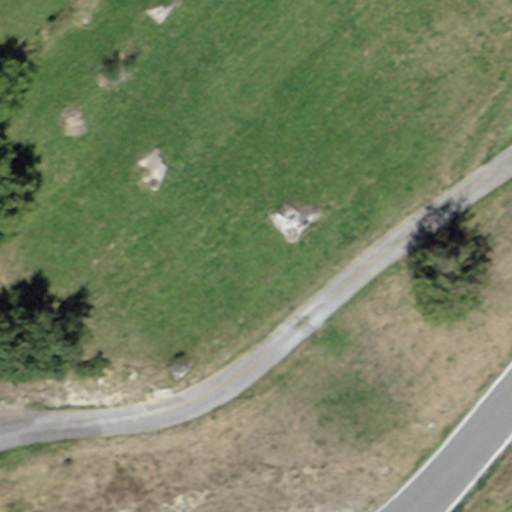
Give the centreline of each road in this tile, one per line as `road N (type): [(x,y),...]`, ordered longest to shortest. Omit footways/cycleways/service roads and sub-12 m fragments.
road 1 (track): [(511,158),(206,393),(131,416),(0,435)]
road 2 (secondary): [(414,511),(511,398)]
